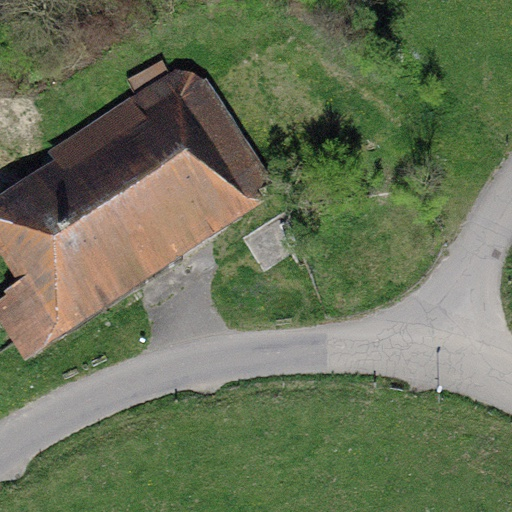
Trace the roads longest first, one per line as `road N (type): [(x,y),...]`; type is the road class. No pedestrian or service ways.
road 1 (unclassified): [(446,365),(332,351),(203,362),(105,393),(0,452)]
road 2 (unclassified): [(511,194),(478,264),(446,365)]
